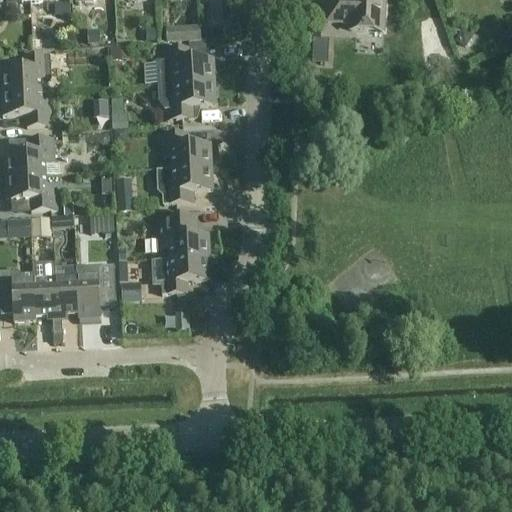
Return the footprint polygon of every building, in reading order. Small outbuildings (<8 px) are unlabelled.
[(382,2),(382,0),(352,0),(352,1),(328,0),(327,24),(351,25),(351,32),(383,34),(385,3),(382,2)] [(453,36),(461,34),(456,18),(448,20),(453,36)] [(166,32),(167,46),(200,44),(199,30),(166,32)] [(100,31),(88,32),(89,46),(100,45),(100,31)] [(147,32),(147,45),(157,45),(156,32),(147,32)] [(113,62),(128,61),(127,49),(113,50),(113,62)] [(157,65),(158,89),(215,86),(213,62),(190,64),(189,51),(163,53),(164,65),(157,65)] [(1,97),(41,95),(41,90),(46,90),(50,85),(50,83),(49,59),(23,60),(24,72),(0,74),(1,97)] [(215,86),(158,89),(159,104),(165,113),(167,113),(167,123),(193,122),(192,110),(216,109),(215,86)] [(41,95),(1,97),(2,120),(26,119),(27,131),(53,130),(51,106),(42,106),(41,95)] [(111,118),(112,133),(129,132),(128,118),(111,118)] [(172,173),(212,171),(210,147),(187,148),(186,136),(160,138),(162,162),(171,161),(172,173)] [(102,138),(99,141),(99,146),(103,149),(107,148),(110,145),(110,140),(107,137),(102,138)] [(6,181),(45,179),(45,167),(54,167),(53,142),(27,143),(28,156),(4,157),(6,181)] [(212,171),(172,173),(157,174),(158,194),(163,199),(164,208),(194,207),(193,195),(213,194),(212,171)] [(45,179),(6,181),(7,204),(31,203),(31,215),(57,214),(56,190),(46,190),(45,179)] [(133,214),(132,194),(120,194),(120,215),(133,214)] [(72,207),(64,208),(65,219),(73,218),(72,207)] [(34,238),(52,237),(51,220),(32,222),(34,238)] [(115,220),(104,220),(104,231),(104,234),(115,234),(115,220)] [(170,263),(210,261),(209,237),(192,238),(192,220),(158,222),(160,252),(169,251),(170,263)] [(52,222),(52,235),(74,233),(73,221),(52,222)] [(29,225),(15,226),(16,241),(30,241),(29,225)] [(120,260),(128,260),(127,248),(119,248),(120,260)] [(170,263),(146,264),(147,288),(156,288),(156,299),(162,298),(188,297),(187,285),(211,285),(210,261),(170,263)] [(35,321),(36,321),(52,320),(57,319),(55,282),(54,265),(32,267),(33,276),(35,321)] [(88,270),(76,270),(76,281),(77,289),(78,318),(78,322),(79,322),(101,321),(99,298),(116,297),(114,268),(88,270)] [(17,274),(0,274),(0,302),(12,302),(13,325),(35,324),(36,324),(36,321),(35,321),(33,276),(20,277),(17,274)] [(61,319),(78,318),(76,281),(55,282),(57,319),(52,320),(53,328),(62,327),(61,319)] [(141,286),(122,287),(123,306),(142,304),(141,286)] [(188,305),(176,306),(176,314),(189,314),(188,305)] [(190,334),(189,314),(176,314),(177,334),(190,334)] [(62,327),(53,328),(53,337),(62,336),(62,327)]
